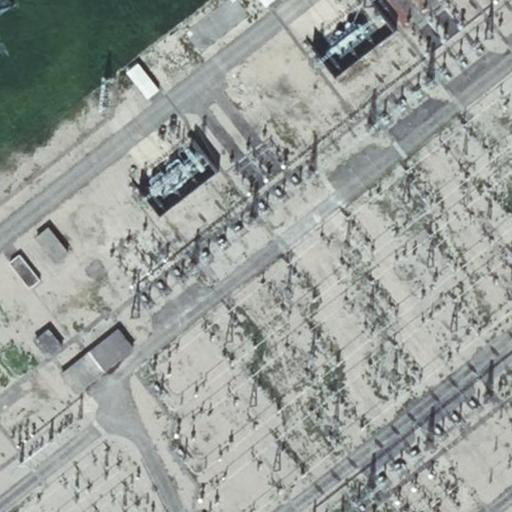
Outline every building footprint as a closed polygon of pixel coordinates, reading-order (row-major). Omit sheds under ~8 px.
[(276,1),(275,0),(256,0),(264,10),(276,1)] [(339,74),(395,25),(377,5),(322,54),(339,74)] [(160,91),(136,63),(124,72),(148,101),(160,91)] [(142,186),(164,212),(218,167),(196,141),(142,186)] [(68,249),(47,223),(33,235),(54,260),(68,249)] [(18,257),(7,265),(27,290),(37,283),(18,257)] [(116,327),(57,372),(72,392),(130,347),(116,327)] [(45,328),(31,341),(45,360),(62,348),(45,328)]
